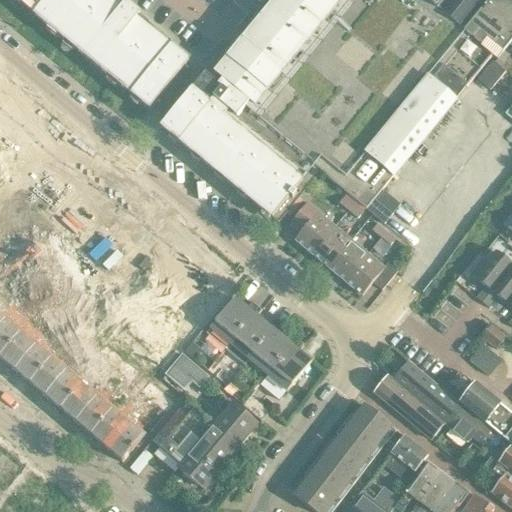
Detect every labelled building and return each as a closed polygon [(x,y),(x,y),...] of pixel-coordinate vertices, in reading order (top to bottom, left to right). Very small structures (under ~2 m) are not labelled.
[(16,0),(35,16),(48,0),(16,0)] [(123,7),(114,0),(48,0),(35,16),(151,109),(190,61),(138,19),(142,15),(127,3),(123,7)] [(276,0),(212,79),(220,86),(219,87),(323,172),(321,175),(368,213),(376,203),(384,193),(382,191),(492,57),(497,61),(507,49),(511,53),(511,0),(276,0)] [(477,81),(489,92),(505,73),(492,63),(477,81)] [(220,86),(212,79),(210,80),(205,75),(161,129),(279,224),(320,174),(321,175),(323,172),(219,87),(220,86)] [(35,140),(10,169),(25,182),(50,153),(35,140)] [(25,182),(19,188),(20,189),(49,213),(79,178),(50,153),(25,182)] [(79,178),(49,213),(79,238),(109,203),(79,178)] [(376,203),(392,216),(400,206),(384,193),(376,203)] [(350,214),(355,207),(345,198),(339,205),(350,214)] [(109,203),(79,238),(108,263),(138,228),(109,203)] [(368,213),(384,226),(392,216),(376,203),(368,213)] [(308,204),(290,226),(301,235),(295,242),(313,257),(336,229),(319,215),(320,214),(308,204)] [(355,207),(350,214),(358,220),(363,214),(355,207)] [(15,218),(7,227),(13,232),(21,223),(15,218)] [(21,223),(13,232),(19,237),(27,228),(21,223)] [(383,241),(388,234),(378,225),(372,232),(383,241)] [(27,228),(19,237),(25,242),(33,233),(27,228)] [(138,228),(108,263),(138,289),(168,253),(138,228)] [(329,271),(352,243),(336,229),(313,257),(329,271)] [(33,233),(25,242),(31,247),(39,238),(33,233)] [(7,234),(2,240),(11,248),(16,242),(7,234)] [(388,234),(383,241),(391,247),(396,240),(388,234)] [(39,238),(31,247),(37,252),(45,243),(39,238)] [(45,243),(37,252),(43,257),(51,248),(45,243)] [(352,243),(329,271),(346,284),(369,256),(352,243)] [(27,252),(22,257),(31,265),(36,259),(27,252)] [(482,261),(470,275),(476,280),(488,290),(478,301),(484,305),(511,269),(511,265),(498,254),(496,253),(486,265),(482,261)] [(383,292),(398,273),(388,265),(384,269),(369,256),(346,284),(362,297),(373,284),(383,292)] [(36,259),(31,265),(40,273),(45,267),(36,259)] [(74,267),(66,277),(72,282),(80,272),(74,267)] [(511,269),(484,305),(489,309),(498,297),(509,306),(511,302),(511,269)] [(80,272),(72,282),(78,287),(86,278),(80,272)] [(56,276),(51,282),(60,290),(65,284),(56,276)] [(86,278),(78,287),(84,292),(91,283),(86,278)] [(91,283),(84,292),(90,297),(97,288),(91,283)] [(65,284),(60,290),(69,298),(74,292),(65,284)] [(97,288),(90,297),(96,302),(103,293),(97,288)] [(103,293),(96,302),(102,307),(109,298),(103,293)] [(85,301),(80,307),(90,315),(95,309),(85,301)] [(221,310),(203,332),(208,336),(227,351),(246,328),(248,330),(258,319),(259,319),(263,313),(253,305),(248,311),(236,301),(226,314),(221,310)] [(0,304),(0,331),(13,316),(0,304)] [(95,309),(90,315),(99,323),(104,317),(95,309)] [(13,316),(0,331),(0,351),(5,356),(28,328),(13,316)] [(270,328),(259,319),(258,319),(248,330),(246,328),(227,351),(245,366),(249,362),(250,363),(266,344),(270,347),(279,336),(280,337),(285,331),(275,323),(270,328)] [(492,327),(483,337),(498,350),(507,340),(492,327)] [(28,328),(5,356),(19,368),(43,340),(28,328)] [(290,345),(280,337),(279,336),(270,347),(266,344),(250,363),(269,379),(281,365),(284,367),(286,364),(290,367),(301,354),(301,355),(306,349),(295,340),(290,345)] [(43,340),(19,368),(34,380),(57,353),(43,340)] [(193,345),(185,354),(195,362),(202,353),(193,345)] [(484,346),(471,361),(490,377),(503,362),(484,346)] [(57,353),(34,380),(50,394),(73,366),(57,353)] [(313,364),(301,355),(301,354),(290,367),(286,364),(284,367),(281,365),(269,379),(288,394),(313,364)] [(183,356),(175,366),(193,381),(201,371),(183,356)] [(410,364),(395,382),(433,414),(438,409),(441,411),(451,399),(410,364)] [(171,371),(167,375),(185,390),(193,381),(175,366),(171,371)] [(433,414),(395,382),(389,378),(376,394),(434,440),(446,425),(449,427),(463,409),(451,399),(441,411),(438,409),(433,414)] [(466,398),(461,405),(472,413),(486,425),(501,406),(476,385),(466,398)] [(252,399),(245,408),(264,423),(271,414),(252,399)] [(216,427),(241,448),(259,426),(228,400),(220,410),(226,415),(216,426),(216,427)] [(486,425),(511,445),(511,414),(501,406),(486,425)] [(364,407),(295,497),(314,511),(328,511),(392,429),(364,407)] [(216,427),(216,426),(195,409),(177,431),(161,450),(181,467),(179,470),(205,491),(223,470),(241,448),(216,427)] [(463,409),(449,427),(469,444),(474,437),(481,444),(484,442),(491,432),(469,414),(463,409)] [(409,481),(424,462),(428,457),(405,439),(391,455),(392,456),(384,467),(407,484),(409,481)] [(511,449),(510,448),(498,464),(511,475),(511,449)] [(511,475),(498,464),(491,458),(485,466),(502,480),(492,494),(511,509),(511,475)] [(242,462),(237,469),(241,472),(247,465),(242,462)] [(397,504),(398,505),(394,509),(397,511),(402,511),(404,510),(412,500),(419,505),(441,475),(428,465),(403,498),(400,501),(397,504)] [(434,511),(454,486),(441,475),(419,505),(413,511),(434,511)] [(434,511),(455,511),(458,508),(468,496),(454,486),(434,511)] [(361,493),(346,511),(392,511),(394,509),(398,505),(397,504),(400,501),(383,489),(373,502),(361,493)] [(458,508),(455,511),(492,511),(493,511),(474,497),(473,499),(468,496),(458,508)]
